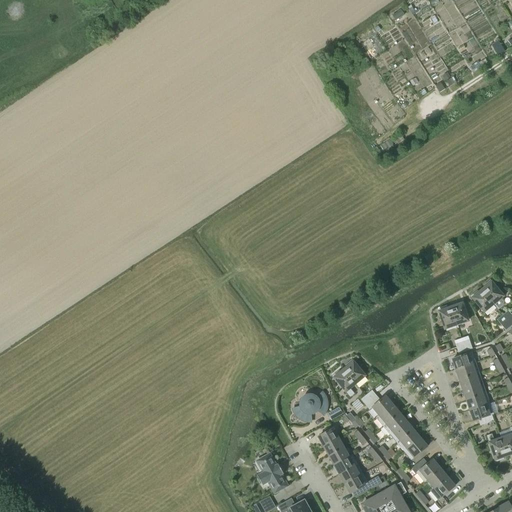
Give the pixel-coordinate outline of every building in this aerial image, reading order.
[(401,10),(392,16),(396,21),(404,15),(401,10)] [(443,55),(455,49),(451,42),(452,42),(444,28),(432,35),(434,38),(433,39),(443,55)] [(498,40),(491,44),(498,55),(505,51),(498,40)] [(479,63),(471,69),(473,73),(482,67),(479,63)] [(452,76),(445,80),(449,86),(456,82),(452,76)] [(440,83),(435,86),(440,93),(445,89),(440,83)] [(402,135),(394,140),(397,144),(405,140),(402,135)] [(390,140),(381,146),(385,151),(394,145),(390,140)] [(482,291),(493,304),(498,310),(503,305),(503,301),(500,298),(503,296),(490,281),(483,286),(485,288),(482,291)] [(493,304),(482,291),(478,293),(477,291),(471,297),(484,312),(487,315),(495,308),(492,305),(493,304)] [(450,308),(456,325),(468,321),(461,302),(453,305),(454,307),(450,308)] [(444,329),(456,325),(450,308),(446,309),(446,307),(438,310),(444,329)] [(497,320),(501,325),(511,316),(508,311),(497,320)] [(511,316),(501,325),(505,330),(511,324),(511,316)] [(454,341),(456,348),(470,343),(467,337),(454,341)] [(470,343),(456,348),(458,354),(472,349),(470,343)] [(499,353),(503,351),(499,344),(495,347),(499,353)] [(490,358),(495,355),(491,349),(487,351),(490,358)] [(456,370),(475,363),(472,353),(452,359),(456,370)] [(492,361),(496,368),(501,365),(497,359),(492,361)] [(347,368),(344,370),(355,384),(365,376),(352,360),(345,366),(347,368)] [(475,363),(456,370),(460,381),(479,374),(475,363)] [(501,365),(496,368),(500,375),(504,372),(501,365)] [(355,384),(344,370),(340,373),(339,371),(333,376),(350,397),(354,394),(349,389),(355,384)] [(463,391),(482,384),(479,374),(460,381),(463,391)] [(503,380),(507,387),(511,385),(508,378),(503,380)] [(482,384),(463,391),(467,401),(486,394),(482,384)] [(361,400),(365,405),(376,396),(372,391),(361,400)] [(323,394),(322,393),(316,398),(315,397),(314,396),(313,396),(311,395),(310,395),(308,395),(307,396),(306,396),(305,397),(304,397),(303,398),(302,399),(301,400),(301,401),(301,402),(300,403),(300,404),(300,406),(300,407),(293,409),(293,411),(294,413),(295,414),(296,415),(296,416),(298,417),(299,418),(300,419),(301,420),(302,421),(304,421),(305,422),(308,422),(309,422),(311,422),(310,414),(312,414),(313,414),(315,413),(316,412),(317,411),(317,410),(323,414),(323,415),(325,413),(326,412),(326,411),(326,409),(327,408),(327,407),(327,406),(327,405),(327,403),(327,402),(326,401),(326,400),(326,399),(325,398),(325,397),(324,396),(324,395),(323,394)] [(486,394),(467,401),(470,411),(489,404),(486,394)] [(380,401),(376,396),(365,405),(369,410),(371,409),(372,407),(380,401)] [(372,407),(371,409),(378,417),(392,405),(385,397),(380,401),(372,407)] [(490,416),(491,415),(493,415),(489,404),(470,411),(474,421),(478,420),(490,416)] [(399,414),(392,405),(378,417),(376,418),(383,427),(399,414)] [(327,414),(330,420),(343,413),(339,407),(327,414)] [(383,427),(390,435),(406,422),(399,414),(383,427)] [(345,424),(349,421),(344,415),(340,418),(345,424)] [(491,415),(490,416),(478,420),(480,426),(493,421),(491,415)] [(360,427),(364,424),(359,418),(355,421),(351,424),(355,429),(359,426),(360,427)] [(412,430),(406,422),(390,435),(397,443),(412,430)] [(511,427),(510,428),(511,434),(501,439),(506,456),(510,454),(511,457),(511,456),(511,427)] [(324,446),(338,439),(332,429),(318,437),(324,446)] [(364,433),(369,438),(373,435),(368,429),(364,433)] [(419,439),(412,430),(397,443),(404,452),(419,439)] [(359,441),(363,437),(357,431),(353,434),(359,441)] [(369,438),(374,444),(378,441),(373,435),(369,438)] [(506,456),(501,439),(494,441),(491,435),(487,436),(496,462),(503,459),(503,457),(506,456)] [(363,446),(367,442),(363,437),(359,441),(363,446)] [(338,439),(324,446),(329,456),(343,448),(338,439)] [(419,439),(404,452),(411,460),(427,447),(419,439)] [(378,449),(383,455),(387,452),(382,446),(378,449)] [(343,448),(329,456),(334,465),(352,455),(348,457),(343,448)] [(367,451),(372,456),(376,453),(371,448),(367,451)] [(387,452),(383,455),(388,461),(392,457),(387,452)] [(376,453),(372,456),(377,463),(381,459),(376,453)] [(264,472),(262,472),(257,476),(263,486),(269,483),(275,493),(287,486),(281,476),(283,474),(282,471),(281,471),(279,468),(280,467),(278,464),(275,465),(269,455),(261,460),(265,467),(264,472)] [(334,465),(340,475),(357,465),(352,455),(334,465)] [(439,469),(432,460),(427,464),(423,459),(412,468),(424,482),(439,469)] [(340,475),(345,484),(363,474),(357,465),(340,475)] [(396,471),(400,476),(405,473),(400,468),(396,471)] [(439,469),(424,482),(427,480),(434,488),(447,478),(439,469)] [(410,479),(405,473),(401,476),(400,476),(406,483),(410,479)] [(363,474),(345,484),(350,494),(356,491),(359,496),(382,484),(378,477),(368,483),(363,474)] [(447,478),(434,488),(430,491),(438,500),(454,487),(447,478)] [(408,511),(400,496),(406,493),(400,483),(362,505),(365,511),(408,511)] [(415,494),(419,499),(423,496),(419,491),(415,494)] [(425,506),(429,502),(423,496),(419,499),(425,506)] [(285,511),(286,511),(310,511),(304,501),(295,506),(291,499),(278,506),(280,511),(285,511)] [(253,506),(256,511),(264,511),(259,503),(253,506)] [(498,508),(500,511),(511,511),(511,509),(508,503),(498,508)]
